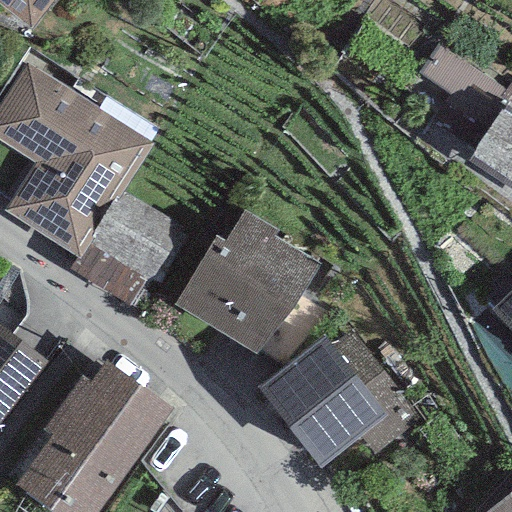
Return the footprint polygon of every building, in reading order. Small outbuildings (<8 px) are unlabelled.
[(0,0),(31,21),(47,0),(0,0)] [(425,138),(511,196),(511,115),(510,114),(511,110),(511,95),(431,43),(403,86),(437,107),(425,138)] [(0,142),(38,169),(9,211),(82,262),(94,244),(125,200),(157,154),(33,67),(0,114),(0,142)] [(187,234),(125,200),(94,244),(160,286),(187,234)] [(236,211),(176,300),(254,347),(321,260),(236,211)] [(511,287),(494,305),(511,322),(511,287)] [(0,409),(42,356),(0,323),(0,409)] [(324,332),(260,382),(321,460),(360,433),(374,453),(418,419),(393,382),(350,329),(331,340),(324,332)] [(14,475),(61,511),(90,511),(171,408),(105,357),(14,475)] [(511,511),(511,489),(483,511),(511,511)]
